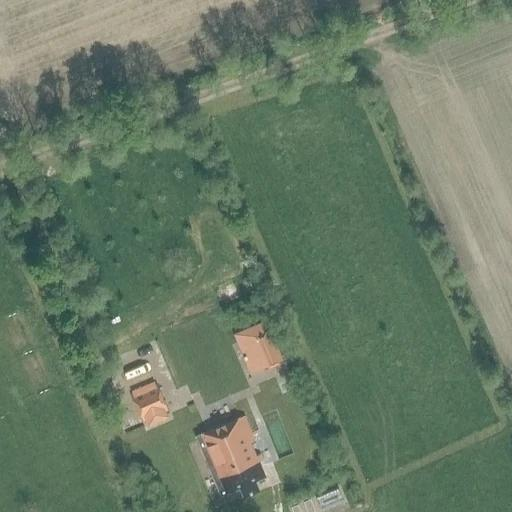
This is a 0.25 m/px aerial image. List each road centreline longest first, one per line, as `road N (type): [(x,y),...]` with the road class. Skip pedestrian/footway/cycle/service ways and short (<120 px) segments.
road 1 (track): [(15,162),(475,0)]
road 2 (track): [(0,167),(15,162),(111,372)]
